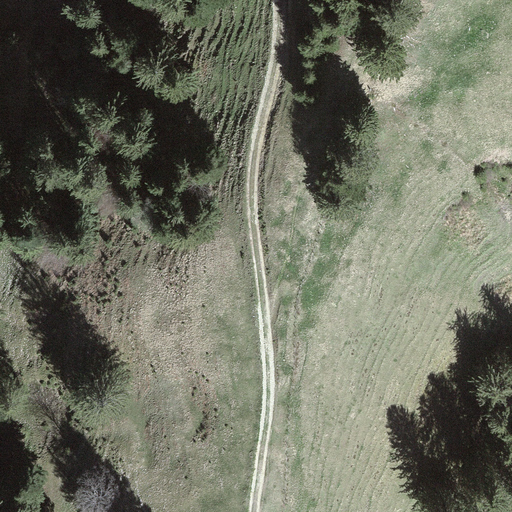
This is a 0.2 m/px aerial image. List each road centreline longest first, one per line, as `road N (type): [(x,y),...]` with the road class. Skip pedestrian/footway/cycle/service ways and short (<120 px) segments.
road 1 (track): [(279,0),(279,41),(251,185),(267,355)]
road 2 (track): [(267,355),(253,511)]
